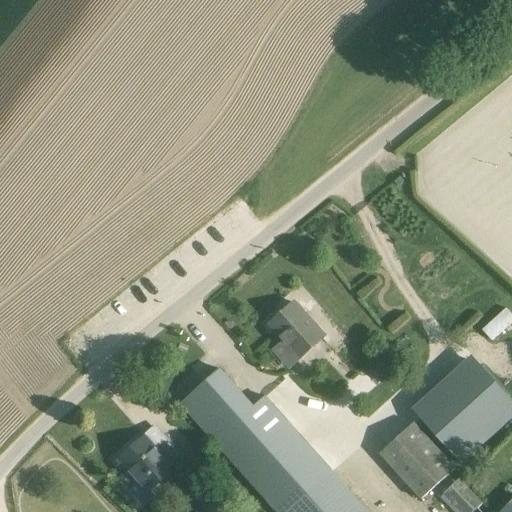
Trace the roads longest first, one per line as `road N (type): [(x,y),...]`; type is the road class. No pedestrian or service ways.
road 1 (unclassified): [(0,474),(140,340),(511,36)]
road 2 (track): [(341,176),(446,355)]
